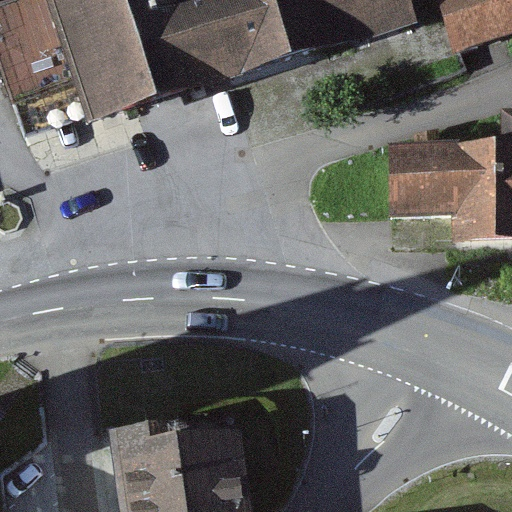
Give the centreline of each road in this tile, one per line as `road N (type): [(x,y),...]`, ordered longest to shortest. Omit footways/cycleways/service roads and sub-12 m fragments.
road 1 (secondary): [(0,325),(140,299),(231,299),(297,308),(430,349)]
road 2 (tertiary): [(314,511),(385,430),(430,349)]
